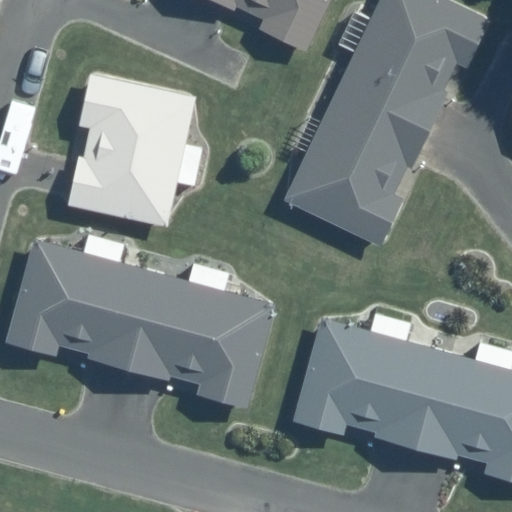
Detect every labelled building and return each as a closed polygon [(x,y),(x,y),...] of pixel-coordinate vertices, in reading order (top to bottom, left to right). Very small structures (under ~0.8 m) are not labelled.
[(322,0),(196,0),(223,12),(227,7),(256,21),(252,32),(299,53),(322,0)] [(443,0),(370,0),(331,80),(424,128),(442,94),(436,91),(451,62),(463,66),(486,20),(443,0)] [(79,72),(68,124),(79,128),(74,161),(66,159),(57,204),(158,227),(188,94),(79,72)] [(273,195),(371,245),(393,202),(382,197),(397,164),(405,168),(424,128),(331,80),(273,195)] [(31,238),(1,342),(46,355),(50,344),(85,352),(83,360),(125,372),(154,273),(31,238)] [(271,306),(154,273),(125,372),(161,383),(164,377),(195,386),(192,398),(242,412),(271,306)] [(315,316),(285,420),(331,434),(334,422),(369,430),(367,439),(409,451),(438,351),(315,316)] [(511,371),(438,351),(409,451),(445,461),(448,455),(479,465),(477,477),(511,486),(511,371)]
